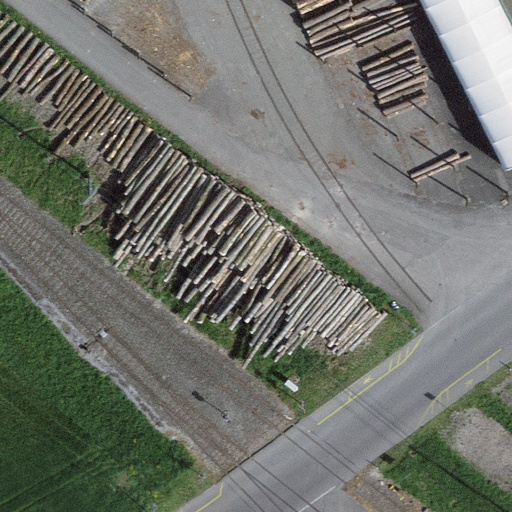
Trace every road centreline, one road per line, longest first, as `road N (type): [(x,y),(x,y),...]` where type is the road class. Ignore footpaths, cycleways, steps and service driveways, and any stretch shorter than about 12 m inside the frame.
road 1 (residential): [(511,270),(350,213),(233,156),(34,0)]
road 2 (residential): [(511,321),(250,511)]
